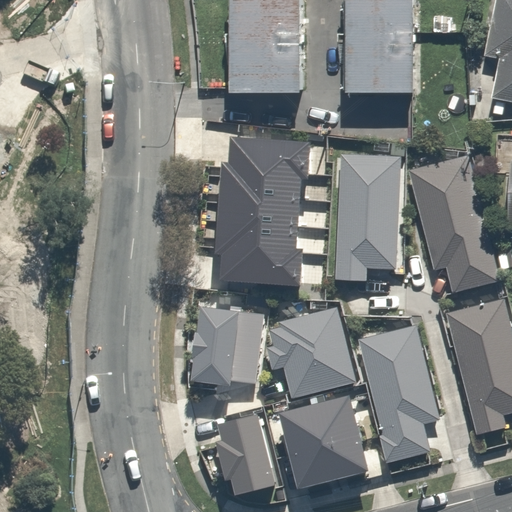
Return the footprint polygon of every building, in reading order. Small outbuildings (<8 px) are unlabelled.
[(230,0),(230,91),(301,91),(301,0),(230,0)] [(345,0),(345,92),(417,92),(416,0),(345,0)] [(511,0),(496,0),(487,58),(498,60),(492,96),(511,99),(511,0)] [(221,279),(302,284),(305,247),(298,246),(303,178),(310,178),(312,141),(232,135),(230,160),(222,160),(216,251),(223,252),(221,279)] [(402,156),(342,154),(336,279),(367,281),(367,268),(396,269),(402,156)] [(446,267),(452,293),(501,281),(469,155),(409,170),(434,270),(446,267)] [(511,327),(505,298),(446,313),(476,434),(507,427),(503,415),(511,412),(511,327)] [(192,379),(232,384),(232,380),(242,311),(242,309),(202,304),(199,330),(196,330),(193,356),(195,356),(192,379)] [(293,398),(357,381),(338,307),(279,321),(281,326),(269,329),(274,345),(267,347),(273,369),(284,366),(293,398)] [(242,311),(232,380),(256,383),(266,314),(242,311)] [(417,324),(360,339),(383,434),(380,435),(387,462),(432,452),(424,423),(441,419),(417,324)] [(370,469),(350,393),(280,412),(298,487),(370,469)] [(279,483),(261,412),(220,422),(224,438),(217,440),(227,479),(232,478),(236,494),(279,483)]
